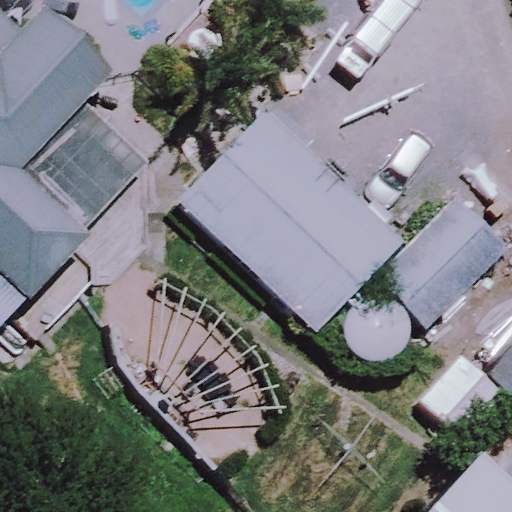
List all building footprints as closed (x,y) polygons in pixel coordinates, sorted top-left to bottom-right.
[(2,43),(0,40),(0,317),(66,248),(0,184),(0,182),(84,93),(16,29),(2,43)] [(358,281),(385,252),(245,121),(164,207),(304,339),(358,281)] [(458,295),(489,262),(429,205),(385,252),(358,281),(418,337),(458,295)] [(418,337),(411,345),(457,389),(504,339),(458,295),(418,337)] [(511,511),(511,510),(468,469),(428,511),(511,511)]
